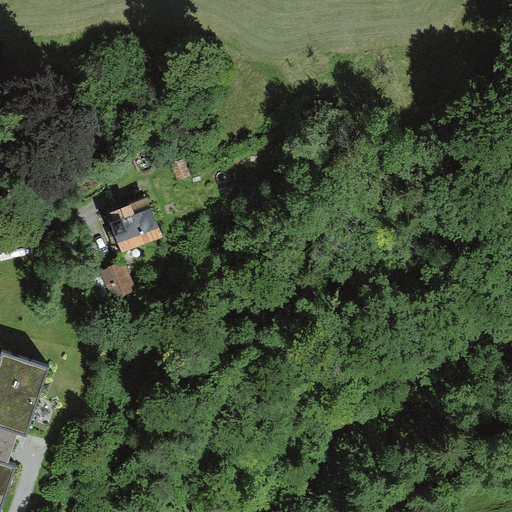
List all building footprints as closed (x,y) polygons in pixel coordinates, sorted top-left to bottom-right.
[(151,198),(113,213),(126,248),(165,233),(151,198)] [(123,262),(106,269),(117,293),(133,285),(123,262)] [(1,354),(0,358),(0,426),(18,432),(26,435),(48,369),(1,354)] [(18,432),(0,426),(0,462),(7,465),(18,432)] [(0,511),(14,467),(7,465),(0,462),(0,511)]
